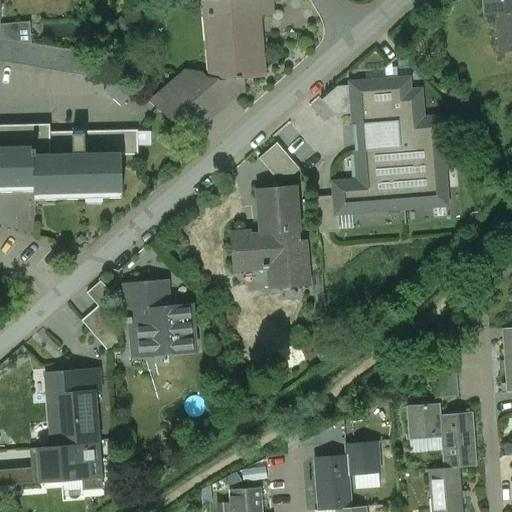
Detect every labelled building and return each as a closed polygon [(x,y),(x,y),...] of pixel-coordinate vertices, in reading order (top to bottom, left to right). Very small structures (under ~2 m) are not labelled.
[(219,0),(215,0),(217,15),(206,16),(209,51),(221,50),(223,75),(211,85),(203,76),(187,73),(176,83),(183,90),(159,111),(188,137),(244,88),(243,79),(264,77),(260,36),(249,37),(247,17),(273,15),(271,0),(219,0)] [(511,0),(487,0),(489,15),(498,15),(501,46),(511,45),(511,0)] [(27,24),(0,25),(0,38),(1,40),(31,45),(27,24)] [(1,40),(0,39),(0,63),(39,70),(43,47),(31,45),(1,40)] [(96,55),(43,47),(39,70),(97,80),(98,80),(109,67),(96,55)] [(109,67),(98,80),(97,80),(96,81),(106,90),(119,76),(109,67)] [(136,90),(119,76),(106,90),(104,93),(121,108),(136,90)] [(423,120),(420,92),(409,93),(409,80),(351,84),(351,86),(353,115),(354,126),(355,152),(356,152),(358,182),(334,184),(335,197),(336,213),(338,213),(447,205),(440,119),(423,120)] [(334,116),(353,115),(351,86),(337,87),(321,101),(334,116)] [(51,133),(50,126),(0,126),(0,193),(35,193),(34,157),(51,157),(51,133)] [(138,131),(51,133),(51,157),(34,157),(35,193),(35,201),(123,199),(122,157),(138,156),(138,131)] [(280,141),(261,158),(281,181),(300,165),(280,141)] [(296,187),(257,190),(261,235),(250,236),(250,232),(230,234),(233,272),(234,272),(234,271),(262,268),(263,270),(268,269),(268,268),(277,267),(279,288),(306,286),(306,288),(308,288),(304,242),(295,243),(294,233),(299,232),(296,187)] [(336,213),(335,197),(317,198),(320,234),(339,232),(338,213),(336,213)] [(167,280),(125,284),(128,318),(126,318),(127,324),(132,323),(133,340),(164,337),(166,356),(197,353),(197,352),(193,352),(190,306),(193,306),(193,304),(169,306),(167,280)] [(98,307),(82,322),(109,353),(122,351),(118,324),(111,325),(106,288),(101,282),(87,294),(98,307)] [(511,329),(502,330),(507,394),(511,393),(511,329)] [(100,369),(46,373),(50,427),(67,426),(68,446),(100,443),(99,441),(97,441),(93,393),(102,392),(100,369)] [(457,374),(433,376),(435,400),(459,399),(457,374)] [(472,414),(440,417),(439,406),(408,408),(410,440),(442,437),(445,469),(461,468),(476,467),(472,414)] [(103,484),(100,443),(68,446),(30,449),(31,468),(31,470),(39,470),(40,484),(82,480),(83,485),(103,484)] [(378,443),(346,446),(347,458),(316,461),(320,511),(336,509),(352,508),(349,478),(380,475),(378,443)] [(0,486),(40,484),(39,470),(31,470),(31,468),(0,470),(0,486)] [(445,469),(428,470),(431,511),(464,511),(461,468),(445,469)] [(263,511),(262,489),(230,491),(231,504),(218,505),(218,511),(263,511)]
